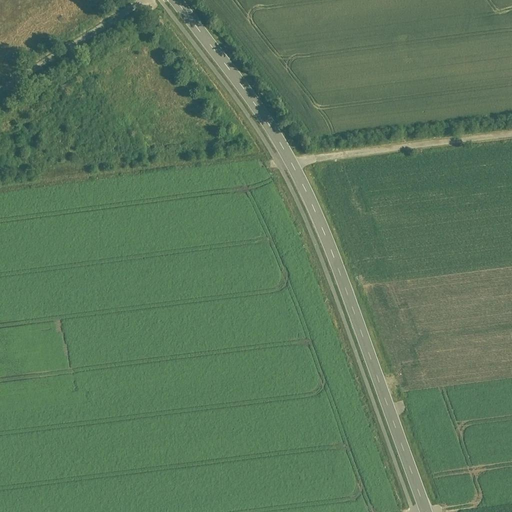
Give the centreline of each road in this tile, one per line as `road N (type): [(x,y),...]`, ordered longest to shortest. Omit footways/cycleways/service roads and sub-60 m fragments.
road 1 (tertiary): [(426,511),(294,167),(174,0)]
road 2 (track): [(281,169),(511,137)]
road 3 (track): [(0,89),(142,0)]
